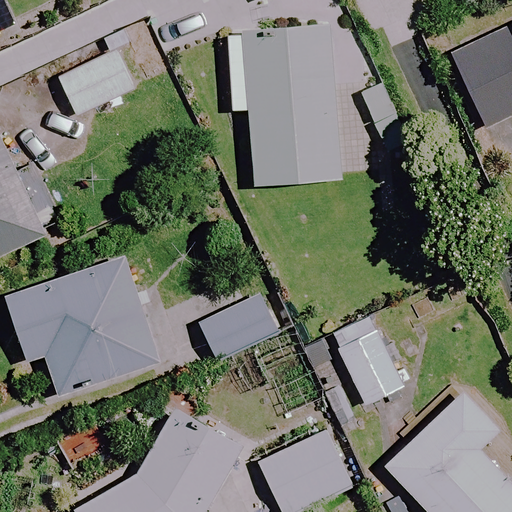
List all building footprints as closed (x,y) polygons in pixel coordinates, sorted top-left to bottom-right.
[(354,165),(338,15),(238,25),(246,99),(261,98),(269,174),(354,165)] [(511,22),(446,53),(481,130),(511,116),(511,22)] [(131,90),(111,50),(53,79),(73,118),(131,90)] [(379,84),(352,96),(381,158),(408,146),(379,84)] [(0,256),(40,238),(0,149),(0,256)] [(155,363),(119,258),(1,298),(23,363),(40,357),(54,397),(155,363)] [(282,330),(263,292),(194,325),(213,364),(282,330)] [(400,389),(368,318),(329,336),(360,406),(400,389)] [(511,511),(511,466),(489,442),(509,421),(472,384),(391,458),(440,511),(511,511)] [(127,481),(74,507),(76,511),(208,511),(244,445),(167,405),(127,481)] [(292,511),(350,487),(327,431),(256,462),(277,511),(292,511)]
